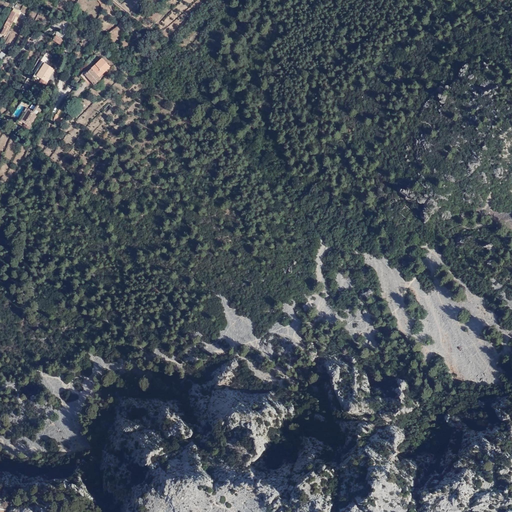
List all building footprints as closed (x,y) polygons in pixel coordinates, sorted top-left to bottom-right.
[(20,14),(13,10),(4,26),(5,26),(1,33),(6,36),(14,21),(16,22),(20,14)] [(53,39),(61,45),(65,40),(56,34),(53,39)] [(102,58),(85,74),(95,85),(101,79),(99,76),(110,66),(102,58)] [(37,76),(45,63),(43,61),(33,76),(40,80),(42,79),(37,76)] [(54,68),(45,63),(37,76),(42,79),(40,80),(41,81),(40,82),(46,85),(48,82),(46,81),(54,68)] [(44,107),(38,104),(33,112),(29,109),(21,120),(26,123),(24,125),(30,129),(44,107)]
